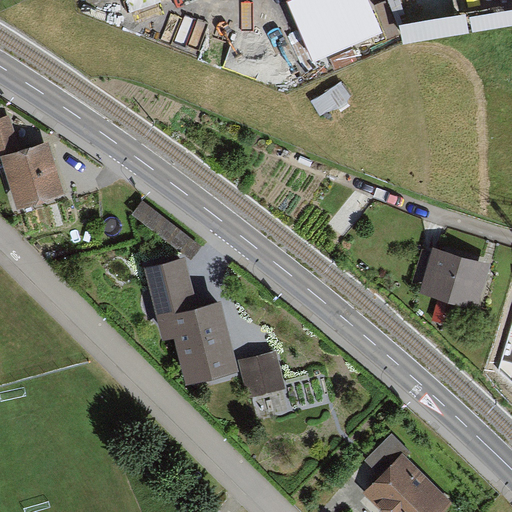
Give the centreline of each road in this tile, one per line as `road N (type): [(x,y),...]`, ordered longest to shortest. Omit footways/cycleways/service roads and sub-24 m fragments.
road 1 (primary): [(511,472),(331,307),(104,134),(0,67)]
road 2 (residential): [(279,511),(0,231)]
